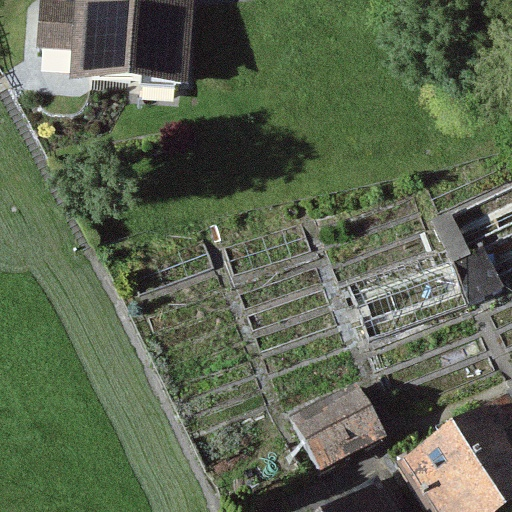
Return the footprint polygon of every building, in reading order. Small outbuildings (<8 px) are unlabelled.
[(184,5),(78,0),(77,12),(40,11),(38,52),(77,54),(75,80),(180,86),(184,5)] [(399,0),(406,23),(469,7),(467,0),(399,0)] [(360,389),(289,428),(319,482),(390,444),(360,389)] [(511,511),(511,402),(511,403),(396,473),(420,511),(511,511)] [(374,511),(367,500),(347,511),(374,511)]
